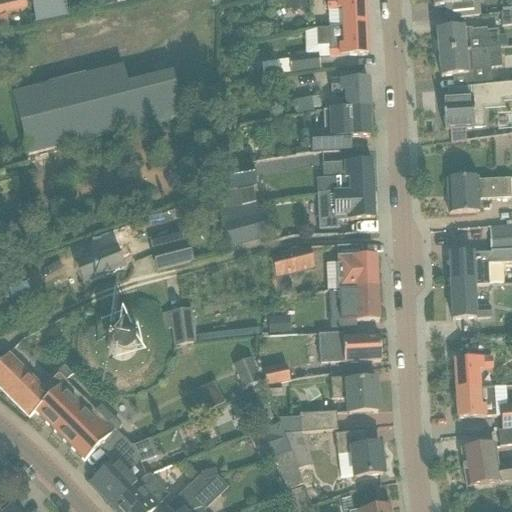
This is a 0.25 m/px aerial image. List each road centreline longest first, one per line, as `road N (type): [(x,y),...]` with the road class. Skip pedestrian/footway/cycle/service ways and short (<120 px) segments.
road 1 (residential): [(417,511),(390,0)]
road 2 (unknown): [(0,345),(179,270),(258,249),(402,236)]
road 3 (track): [(212,0),(49,46)]
